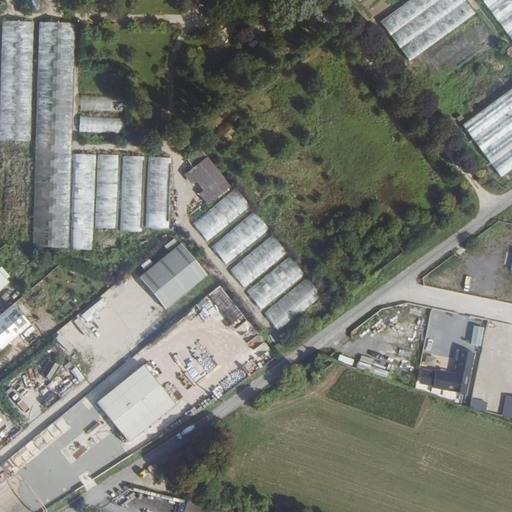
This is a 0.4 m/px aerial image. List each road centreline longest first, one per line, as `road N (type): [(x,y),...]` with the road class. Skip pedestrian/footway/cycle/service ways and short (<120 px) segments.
road 1 (unclassified): [(68,511),(511,199)]
road 2 (unknown): [(287,35),(329,37),(362,51),(491,214)]
